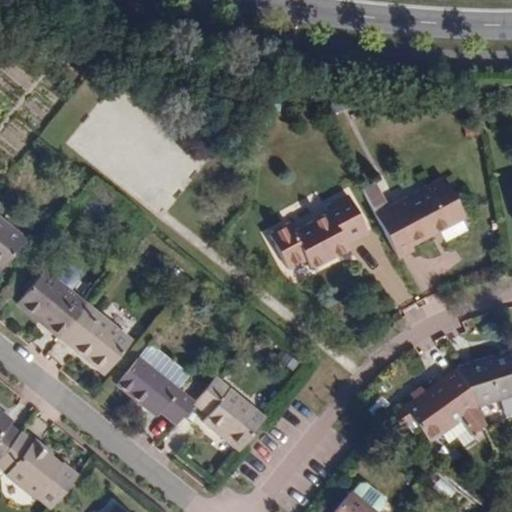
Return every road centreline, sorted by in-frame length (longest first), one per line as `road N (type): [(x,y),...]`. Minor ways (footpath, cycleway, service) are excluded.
road 1 (residential): [(511,293),(424,319),(370,356),(255,511)]
road 2 (secondary): [(244,0),(312,16),(511,31)]
road 3 (residential): [(201,511),(0,349)]
